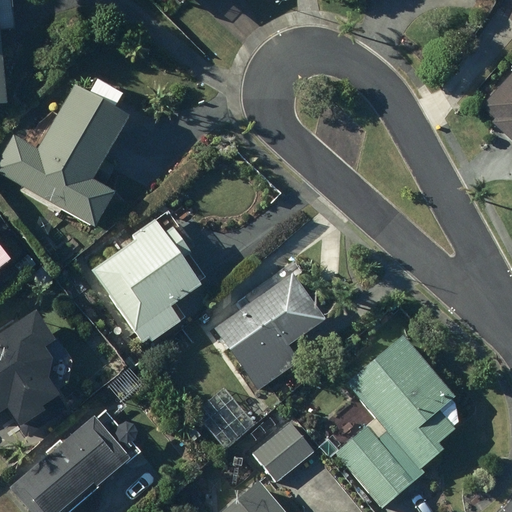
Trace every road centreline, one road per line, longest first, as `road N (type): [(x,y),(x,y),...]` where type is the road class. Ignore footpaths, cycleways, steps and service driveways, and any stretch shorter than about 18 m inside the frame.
road 1 (residential): [(480,267),(290,136),(261,78),(278,31),(333,9),(371,42)]
road 2 (residential): [(371,42),(480,267)]
